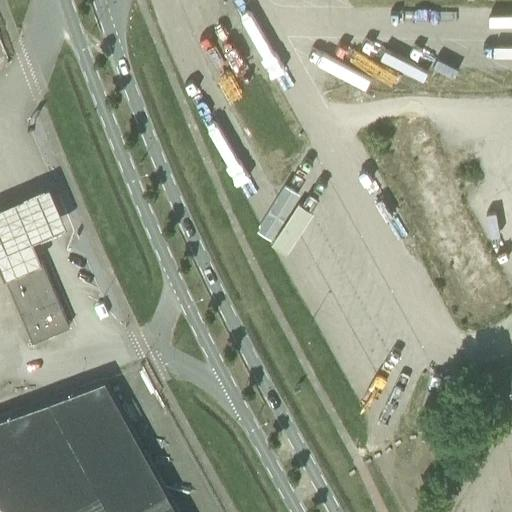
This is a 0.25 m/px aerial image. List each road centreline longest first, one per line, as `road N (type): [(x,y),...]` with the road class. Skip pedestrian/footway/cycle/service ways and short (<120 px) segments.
road 1 (secondary): [(335,511),(220,300),(99,0)]
road 2 (secondary): [(65,0),(100,104),(177,277),(297,511)]
